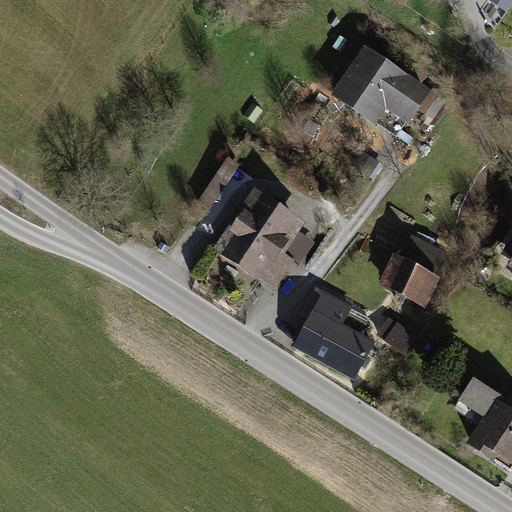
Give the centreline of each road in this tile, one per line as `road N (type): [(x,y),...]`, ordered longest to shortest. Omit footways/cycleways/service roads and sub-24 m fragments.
road 1 (tertiary): [(106,253),(503,511)]
road 2 (unknown): [(250,348),(338,228)]
road 3 (tertiary): [(106,253),(0,180)]
